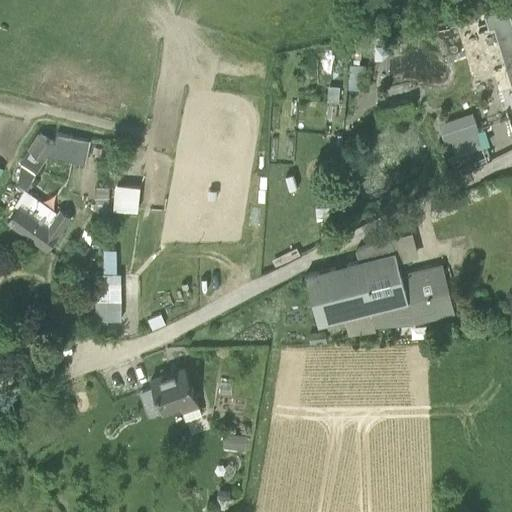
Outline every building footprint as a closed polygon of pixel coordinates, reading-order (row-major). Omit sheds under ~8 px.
[(494,26),(511,23),(511,18),(509,8),(485,13),(489,28),(494,26)] [(511,23),(494,26),(511,85),(511,23)] [(452,139),(478,130),(473,113),(446,122),(446,123),(447,124),(448,123),(453,137),(451,138),(452,139)] [(444,141),(452,139),(451,138),(453,137),(448,123),(447,124),(446,123),(439,126),(444,141)] [(482,129),(478,130),(452,139),(457,154),(487,144),(482,129)] [(56,143),(55,142),(40,134),(30,151),(44,160),(50,152),(56,143)] [(76,159),(80,138),(56,134),(55,142),(56,143),(50,152),(53,154),(76,159)] [(80,138),(76,159),(84,161),(89,140),(80,138)] [(44,160),(30,151),(21,164),(22,165),(36,173),(44,160)] [(36,173),(22,165),(17,187),(24,194),(25,193),(36,173)] [(140,186),(115,185),(113,212),(132,214),(132,211),(138,211),(140,186)] [(14,205),(18,208),(19,206),(59,234),(71,216),(61,209),(57,215),(25,193),(24,194),(22,198),(20,196),(14,205)] [(48,250),(59,234),(19,206),(18,208),(7,223),(48,250)] [(305,274),(318,325),(326,323),(344,318),(371,311),(382,309),(408,302),(408,300),(404,285),(401,274),(398,263),(392,238),(390,233),(357,250),(359,261),(305,274)] [(412,233),(392,238),(398,263),(418,258),(412,233)] [(103,250),(104,273),(117,273),(117,250),(103,250)] [(421,272),(442,267),(441,263),(401,274),(404,285),(423,280),(421,272)] [(423,280),(427,295),(448,290),(442,267),(421,272),(423,280)] [(92,303),(122,301),(121,273),(117,273),(104,273),(92,274),(92,303)] [(404,285),(408,300),(427,295),(423,280),(404,285)] [(448,290),(427,295),(408,300),(408,302),(382,309),(385,324),(414,322),(454,312),(448,290)] [(122,301),(92,303),(93,321),(122,322),(122,301)] [(385,325),(385,324),(382,309),(371,311),(374,326),(385,325)] [(376,333),(374,326),(371,311),(344,318),(346,326),(350,340),(376,333)] [(328,331),(346,326),(344,318),(326,323),(328,331)] [(162,411),(181,404),(197,399),(186,367),(151,379),(153,387),(162,411)] [(140,391),(148,415),(162,411),(153,387),(140,391)] [(201,411),(197,399),(181,404),(185,417),(201,411)] [(202,414),(201,411),(185,417),(186,419),(184,420),(190,439),(211,432),(205,413),(202,414)]
